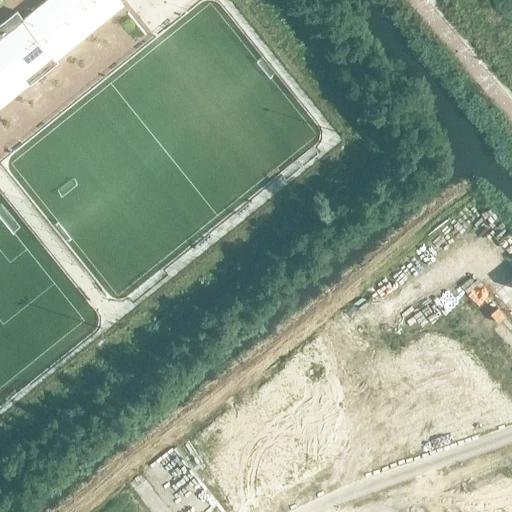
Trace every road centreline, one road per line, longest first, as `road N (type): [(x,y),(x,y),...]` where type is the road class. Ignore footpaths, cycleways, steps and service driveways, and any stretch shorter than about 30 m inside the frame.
road 1 (unknown): [(367,295),(511,469)]
road 2 (unknown): [(323,333),(460,511)]
road 3 (residential): [(309,511),(511,435)]
road 4 (unknown): [(511,368),(419,250)]
road 5 (unknown): [(356,491),(270,378)]
